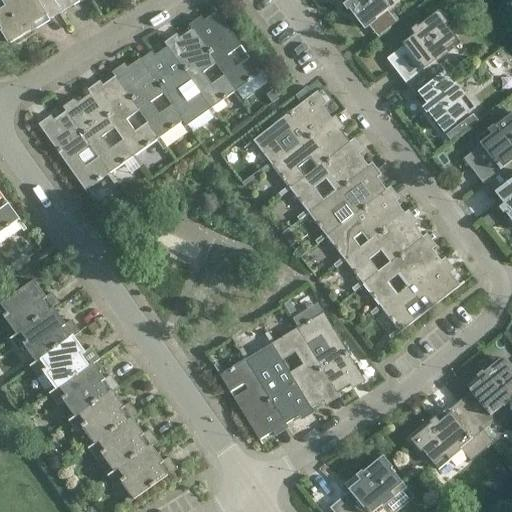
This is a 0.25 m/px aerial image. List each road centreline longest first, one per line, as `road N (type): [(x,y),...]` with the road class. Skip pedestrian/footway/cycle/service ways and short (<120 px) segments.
road 1 (residential): [(256,482),(0,118)]
road 2 (residential): [(511,289),(288,0)]
road 3 (residential): [(256,482),(511,308)]
road 4 (residential): [(171,0),(0,98)]
